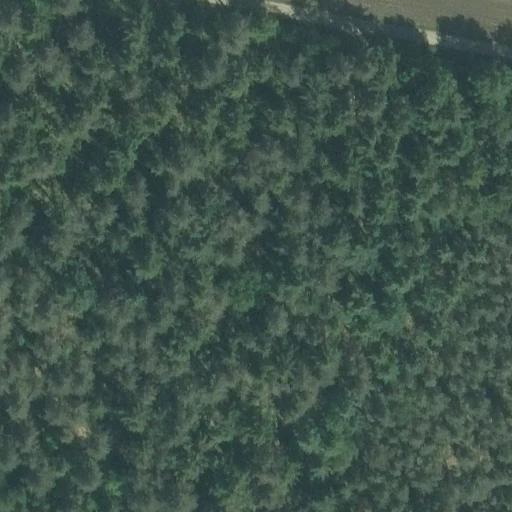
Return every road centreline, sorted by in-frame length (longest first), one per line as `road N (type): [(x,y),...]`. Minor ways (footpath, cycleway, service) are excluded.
road 1 (track): [(277,500),(368,13)]
road 2 (track): [(351,511),(0,459)]
road 3 (track): [(511,39),(304,0)]
